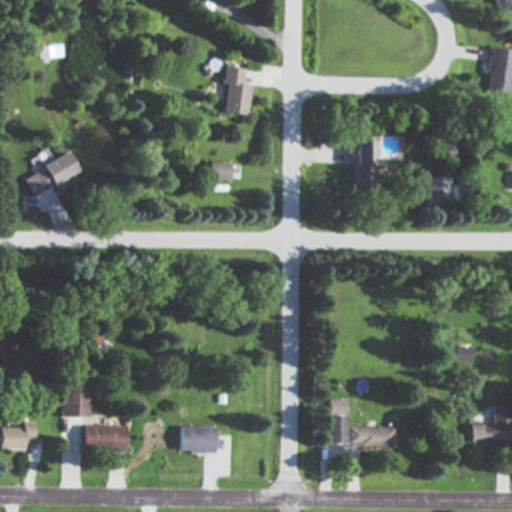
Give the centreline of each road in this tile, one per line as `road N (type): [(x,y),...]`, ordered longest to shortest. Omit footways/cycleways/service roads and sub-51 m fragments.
road 1 (residential): [(0,493),(511,498)]
road 2 (residential): [(2,237),(511,238)]
road 3 (residential): [(292,0),(288,496)]
road 4 (residential): [(429,0),(446,30),(431,73),(401,83),(291,82)]
